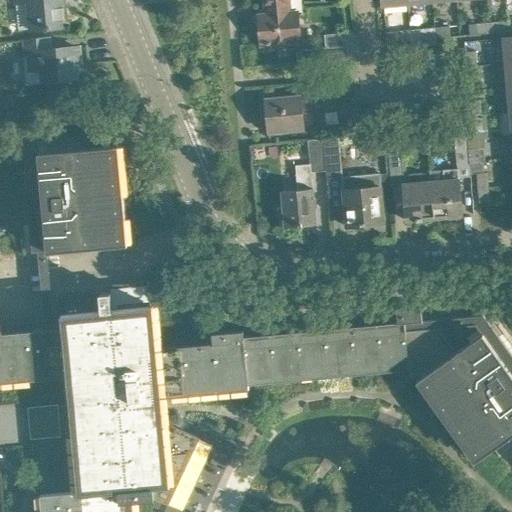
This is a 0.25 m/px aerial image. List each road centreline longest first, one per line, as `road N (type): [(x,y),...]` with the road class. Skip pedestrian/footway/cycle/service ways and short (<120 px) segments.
road 1 (residential): [(511,257),(316,274),(274,270),(246,257),(210,223),(118,0)]
road 2 (residential): [(462,83),(375,87),(363,0)]
